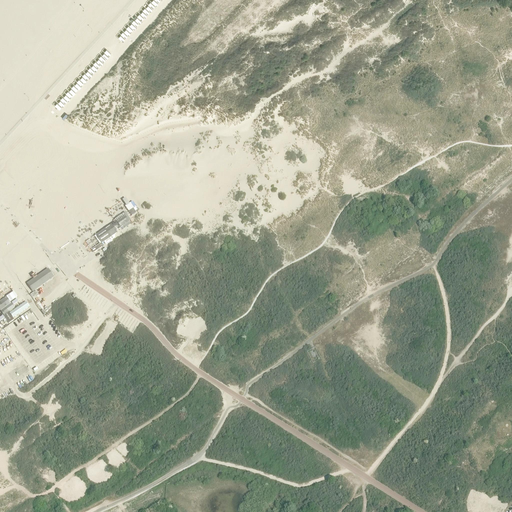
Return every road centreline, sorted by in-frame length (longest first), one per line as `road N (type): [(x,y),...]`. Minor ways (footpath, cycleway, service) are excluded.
road 1 (unknown): [(374,471),(258,399),(243,400)]
road 2 (unknown): [(442,377),(438,395),(368,478)]
